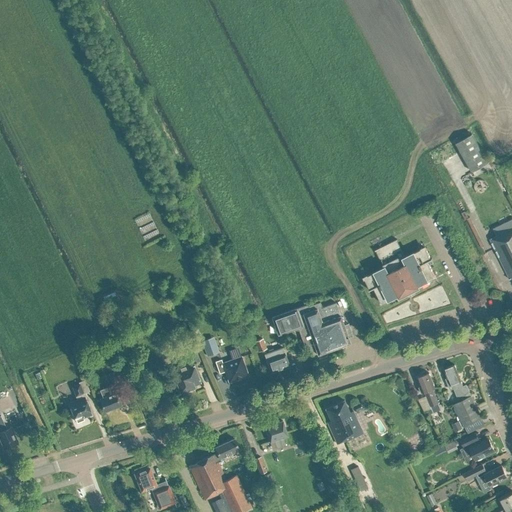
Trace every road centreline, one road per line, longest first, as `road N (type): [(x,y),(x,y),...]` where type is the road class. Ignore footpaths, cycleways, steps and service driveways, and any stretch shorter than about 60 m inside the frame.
road 1 (tertiary): [(78,460),(474,340)]
road 2 (track): [(361,511),(304,390)]
